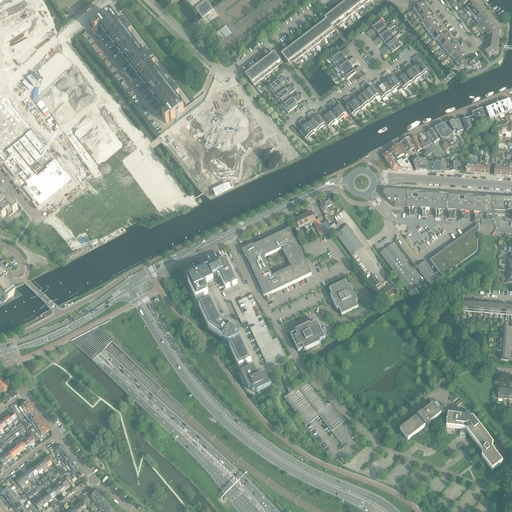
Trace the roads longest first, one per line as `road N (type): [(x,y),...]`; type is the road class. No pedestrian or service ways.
road 1 (primary): [(272,511),(0,250)]
road 2 (residential): [(0,174),(36,218),(92,177),(21,75),(107,0)]
road 3 (tertiary): [(393,511),(244,428),(186,367),(136,284)]
road 4 (primary): [(0,264),(248,511)]
road 5 (tertiary): [(129,289),(178,370),(219,417),(284,467),(371,511)]
road 6 (unclassified): [(374,440),(305,371),(228,235)]
road 7 (residential): [(366,171),(375,153),(417,130),(511,95)]
road 8 (tertiary): [(128,280),(68,319),(4,346)]
road 9 (tertiary): [(5,352),(73,325),(129,289)]
road 10 (tertiary): [(349,178),(226,230)]
road 11 (tertiary): [(228,235),(322,188),(349,187)]
